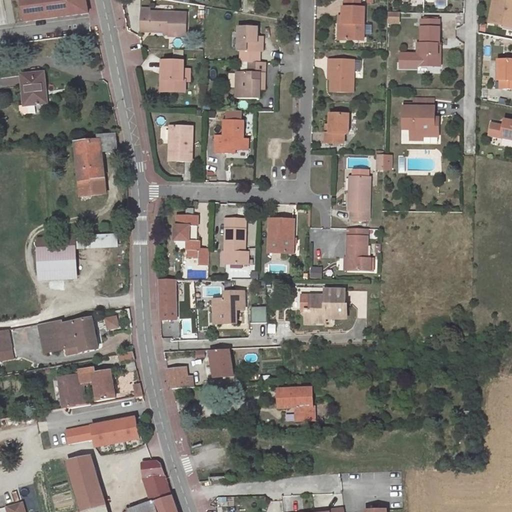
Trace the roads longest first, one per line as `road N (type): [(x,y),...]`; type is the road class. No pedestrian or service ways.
road 1 (residential): [(511,348),(463,349),(452,360),(452,444),(437,454),(225,454),(175,467)]
road 2 (residential): [(308,0),(301,194),(138,191)]
road 3 (unclassified): [(138,191),(150,369),(175,467)]
road 4 (unclassified): [(107,21),(138,191)]
